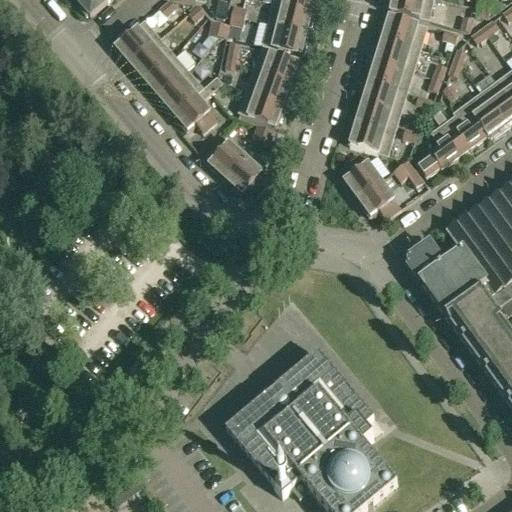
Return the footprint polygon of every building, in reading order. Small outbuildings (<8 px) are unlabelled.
[(90,21),(112,2),(111,0),(75,0),(74,2),(90,21)] [(311,17),(315,0),(263,0),(263,5),(275,8),(311,17)] [(394,0),(391,18),(429,25),(433,2),(421,0),(394,0)] [(492,3),(480,2),(479,2),(475,21),(489,23),(492,3)] [(176,12),(170,5),(160,14),(166,21),(176,12)] [(275,8),(269,29),(306,39),(311,17),(275,8)] [(195,27),(203,20),(205,18),(198,10),(188,19),(195,27)] [(508,26),(511,24),(511,23),(511,10),(502,18),(508,26)] [(247,13),(242,12),(233,11),(231,20),(245,23),(247,13)] [(243,32),(245,23),(231,20),(229,30),(228,41),(239,43),(242,32),(243,32)] [(390,21),(383,44),(420,55),(427,33),(390,21)] [(474,24),(471,23),(463,21),(460,34),(470,37),(474,24)] [(493,25),(482,33),(488,41),(499,33),(493,25)] [(208,40),(217,42),(219,28),(211,26),(208,40)] [(144,27),(115,52),(132,71),(161,46),(144,27)] [(217,42),(227,43),(228,44),(228,41),(229,30),(219,28),(217,42)] [(263,52),(300,61),(306,39),(269,29),(263,52)] [(471,41),(477,49),(488,41),(482,33),(471,41)] [(442,45),(455,48),(458,38),(445,35),(442,45)] [(489,41),(492,47),(499,42),(495,37),(489,41)] [(383,44),(377,65),(413,76),(420,55),(383,44)] [(132,71),(148,89),(176,64),(175,63),(161,46),(132,71)] [(230,47),(227,63),(237,65),(240,49),(230,47)] [(263,54),(262,55),(255,76),(291,89),(299,67),(263,54)] [(457,54),(456,57),(452,67),(462,70),(467,58),(457,54)] [(148,89),(164,107),(192,82),(186,75),(195,68),(185,55),(175,63),(176,64),(148,89)] [(227,63),(225,72),(225,73),(235,76),(237,65),(227,63)] [(377,65),(370,86),(407,97),(413,76),(377,65)] [(448,79),(450,80),(458,83),(462,70),(452,67),(448,79)] [(447,72),(446,72),(437,68),(432,82),(442,85),(447,72)] [(255,76),(247,97),(283,110),(291,89),(255,76)] [(511,76),(497,88),(504,98),(511,109),(511,76)] [(212,98),(206,91),(203,94),(192,82),(164,107),(179,125),(201,106),(202,107),(212,98)] [(217,82),(206,91),(212,98),(223,88),(217,82)] [(437,97),(442,85),(432,82),(428,93),(437,97)] [(370,86),(364,107),(400,118),(407,97),(370,86)] [(497,88),(482,99),(489,109),(505,130),(511,124),(511,109),(504,98),(497,88)] [(442,95),(442,96),(451,106),(459,100),(451,89),(442,95)] [(239,119),(275,132),(283,110),(247,97),(239,119)] [(482,99),(465,111),(472,121),(474,124),(486,141),(488,143),(505,130),(489,109),(482,99)] [(415,111),(428,114),(429,114),(432,105),(418,100),(415,111)] [(211,117),(202,107),(201,106),(179,125),(189,136),(195,130),(203,138),(217,126),(210,118),(211,117)] [(364,107),(357,128),(394,139),(400,118),(364,107)] [(440,115),(436,118),(445,130),(452,140),(465,157),(466,156),(486,141),(474,124),(472,121),(465,111),(454,119),(456,122),(448,127),(440,115)] [(430,158),(416,169),(426,182),(440,172),(441,174),(447,170),(465,157),(452,140),(445,130),(436,118),(433,120),(441,132),(432,139),(440,149),(434,152),(429,157),(430,158)] [(387,161),(394,139),(357,128),(350,150),(387,161)] [(252,143),(261,146),(266,133),(257,130),(252,143)] [(270,149),(275,137),(266,133),(261,146),(270,149)] [(415,147),(416,144),(418,137),(405,133),(402,143),(415,147)] [(215,163),(209,169),(226,184),(245,163),(229,147),(228,148),(220,141),(207,155),(215,163)] [(344,185),(358,204),(382,187),(368,168),(367,169),(360,160),(346,171),(352,179),(344,185)] [(257,200),(269,186),(261,179),(262,178),(245,163),(226,184),(243,199),(249,193),(257,200)] [(416,192),(424,187),(409,165),(393,177),(401,187),(408,182),(416,192)] [(118,212),(128,200),(112,187),(102,200),(118,212)] [(386,225),(401,215),(394,206),(395,205),(382,187),(358,204),(371,222),(379,216),(386,225)] [(511,188),(446,237),(461,257),(446,269),(420,289),(511,414),(511,188)] [(419,289),(420,289),(446,269),(430,247),(409,262),(407,272),(419,289)] [(317,373),(242,437),(281,484),(273,491),(283,502),(302,486),(316,503),(323,511),(374,511),(374,507),(378,504),(395,489),(355,441),(356,440),(374,425),(365,414),(357,421),(317,373)] [(126,382),(79,443),(97,456),(143,395),(126,382)]
